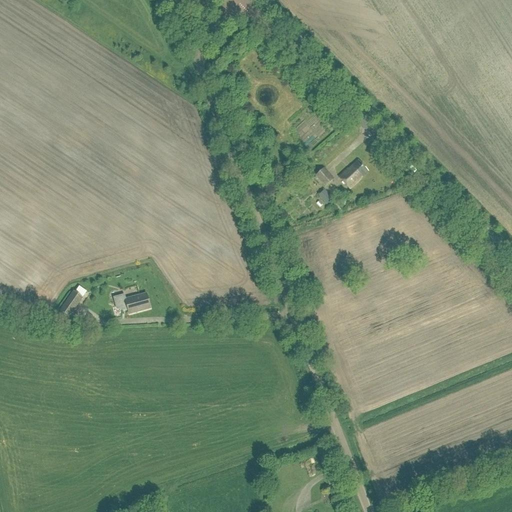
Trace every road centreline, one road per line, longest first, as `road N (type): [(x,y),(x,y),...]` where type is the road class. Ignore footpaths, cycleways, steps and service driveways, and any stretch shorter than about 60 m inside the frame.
road 1 (unclassified): [(368,511),(200,72),(208,34),(242,1)]
road 2 (tertiary): [(511,276),(242,1)]
